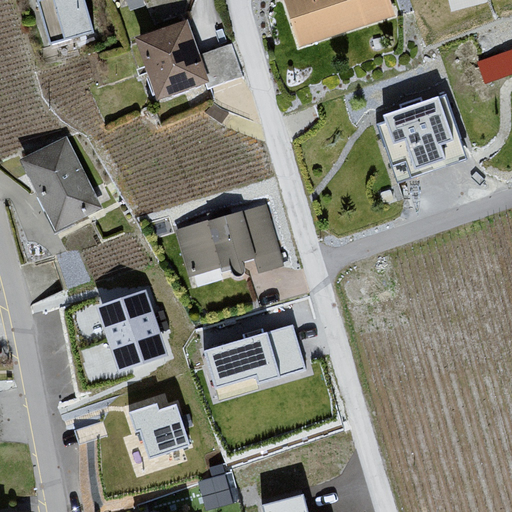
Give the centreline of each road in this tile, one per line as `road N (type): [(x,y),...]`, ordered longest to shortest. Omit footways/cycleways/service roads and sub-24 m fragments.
road 1 (unclassified): [(384,511),(246,0)]
road 2 (residential): [(53,511),(0,233)]
road 3 (track): [(511,199),(316,269)]
